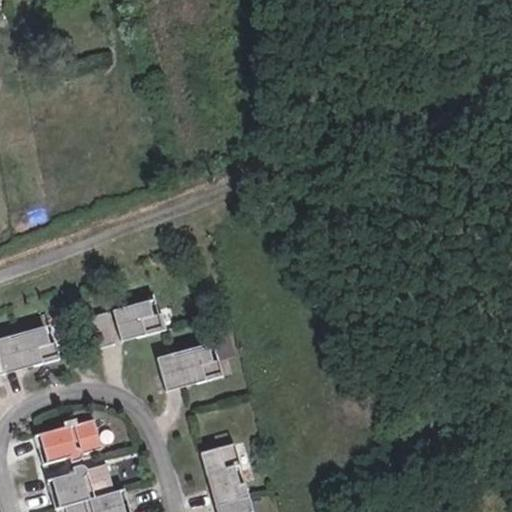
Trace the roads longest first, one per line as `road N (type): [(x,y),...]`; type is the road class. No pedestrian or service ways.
road 1 (track): [(0,280),(420,110),(511,84)]
road 2 (residential): [(178,511),(152,427),(120,395),(83,394),(42,401),(17,419),(3,447),(16,511)]
